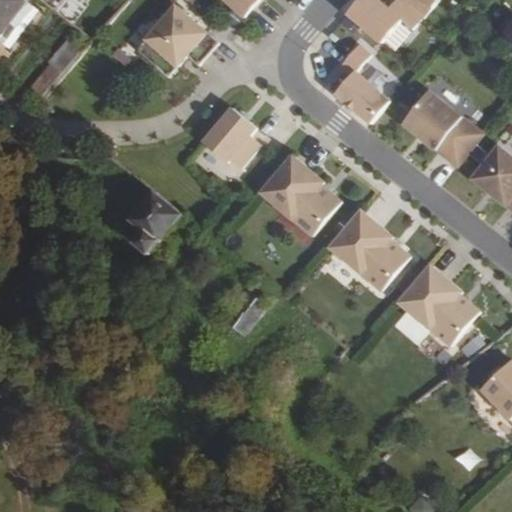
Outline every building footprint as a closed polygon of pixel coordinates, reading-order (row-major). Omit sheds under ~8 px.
[(0,0),(0,34),(25,4),(20,0),(0,0)] [(86,0),(56,0),(55,2),(78,17),(88,2),(86,0)] [(107,0),(103,0),(77,30),(91,41),(118,9),(107,0)] [(226,0),(247,18),(262,0),(226,0)] [(420,14),(403,0),(402,0),(394,10),(381,0),(366,0),(353,16),(390,48),(420,14)] [(432,0),(403,0),(420,14),(432,0)] [(202,67),(222,44),(210,34),(179,7),(141,51),(172,78),(191,57),(202,67)] [(342,92),(377,121),(397,98),(362,69),(377,52),(366,43),(347,64),(358,73),(342,92)] [(29,94),(38,101),(57,78),(48,71),(29,94)] [(491,134),(437,92),(411,125),(466,167),(491,134)] [(261,131),(237,111),(207,146),(231,166),(235,161),(247,170),(265,149),(254,139),(261,131)] [(511,155),(502,148),(476,180),(511,208),(511,155)] [(330,183),(298,157),(267,194),(319,238),(348,203),(327,186),(330,183)] [(184,248),(173,238),(193,219),(164,198),(139,226),(156,240),(149,250),(202,293),(209,285),(193,270),(195,268),(179,255),(184,248)] [(400,238),(368,212),(336,249),(388,293),(417,258),(397,241),(400,238)] [(468,295),(438,268),(405,305),(456,349),(486,315),(466,298),(468,295)] [(269,311),(249,296),(229,321),(248,337),(269,311)] [(483,338),(465,351),(471,359),(489,346),(483,338)] [(382,347),(368,363),(384,378),(399,362),(382,347)] [(511,366),(485,392),(511,420),(511,366)] [(472,443),(454,452),(463,470),(482,461),(472,443)] [(412,510),(414,511),(435,511),(440,506),(425,493),(412,510)]
